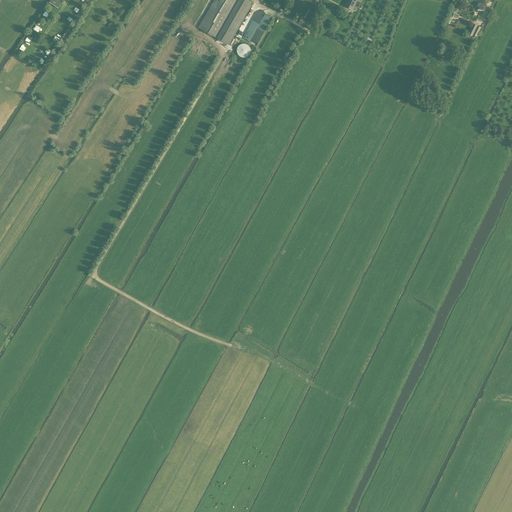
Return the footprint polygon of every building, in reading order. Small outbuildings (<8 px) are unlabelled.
[(214,0),(198,28),(216,37),(228,45),(253,3),(247,0),(214,0)] [(352,10),(356,0),(346,0),(344,6),(352,10)] [(475,2),(474,7),(478,8),(479,8),(479,12),(484,13),(484,9),(485,9),(486,3),(478,3),(475,2)] [(246,33),(243,38),(256,45),(267,25),(271,16),(259,9),(246,33)] [(469,30),(468,34),(473,36),(478,26),(473,23),(469,30)] [(243,59),(251,50),(243,42),(235,50),(243,59)]
